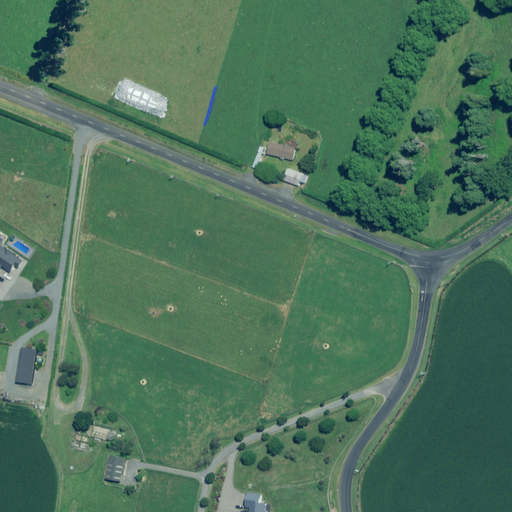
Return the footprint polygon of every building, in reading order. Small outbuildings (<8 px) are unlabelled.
[(297,149),(272,143),(269,154),(294,161),(297,149)] [(268,149),(261,146),(252,168),(259,171),(268,149)] [(304,175),(288,169),(284,181),(300,187),(304,175)] [(0,271),(3,267),(12,273),(15,268),(18,270),(25,260),(0,244),(3,240),(0,237),(0,271)] [(38,351),(23,349),(19,383),(33,385),(38,351)] [(93,428),(79,425),(76,440),(89,443),(93,428)] [(118,434),(95,428),(93,437),(109,441),(109,440),(116,441),(118,434)] [(127,459),(111,456),(107,480),(123,482),(127,459)] [(263,495),(248,493),(246,511),(244,511),(243,511),(268,511),(269,511),(267,510),(267,504),(262,503),(263,495)]
